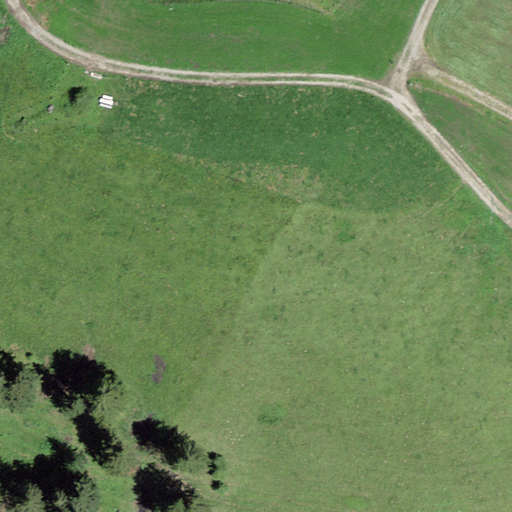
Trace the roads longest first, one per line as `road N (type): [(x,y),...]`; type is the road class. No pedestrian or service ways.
road 1 (track): [(390,98),(349,82),(136,74),(57,47),(13,0)]
road 2 (track): [(511,215),(390,98)]
road 3 (track): [(390,98),(408,55),(511,115)]
